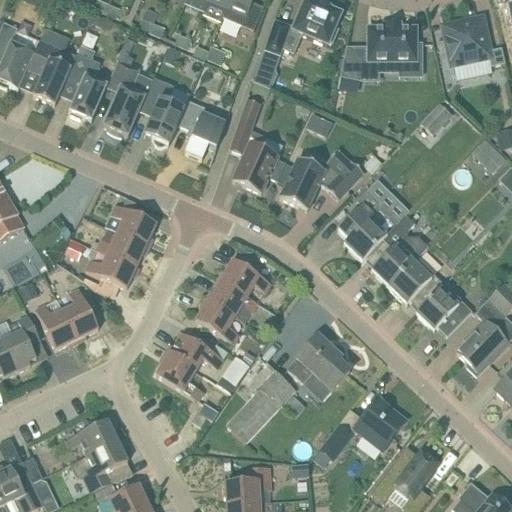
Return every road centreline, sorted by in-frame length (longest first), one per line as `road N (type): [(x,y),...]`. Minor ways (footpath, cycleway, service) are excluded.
road 1 (residential): [(511,466),(323,287),(199,218)]
road 2 (residential): [(199,218),(0,131)]
road 3 (residential): [(104,370),(147,329),(199,218)]
road 4 (residential): [(183,511),(104,370)]
